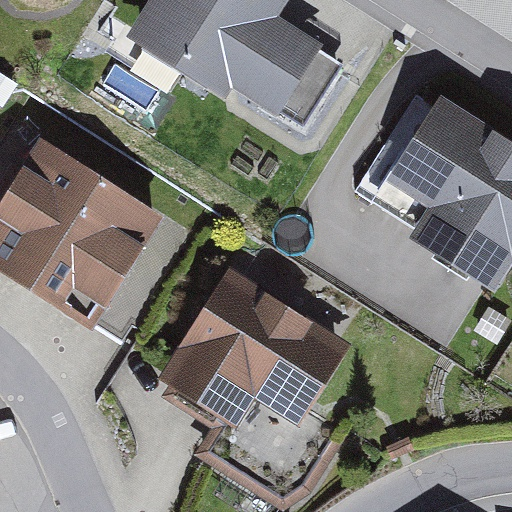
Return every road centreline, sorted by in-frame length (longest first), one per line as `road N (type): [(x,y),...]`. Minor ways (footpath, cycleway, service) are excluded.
road 1 (residential): [(84,511),(41,406),(0,370)]
road 2 (residential): [(511,72),(392,0)]
road 3 (residential): [(386,511),(511,463)]
